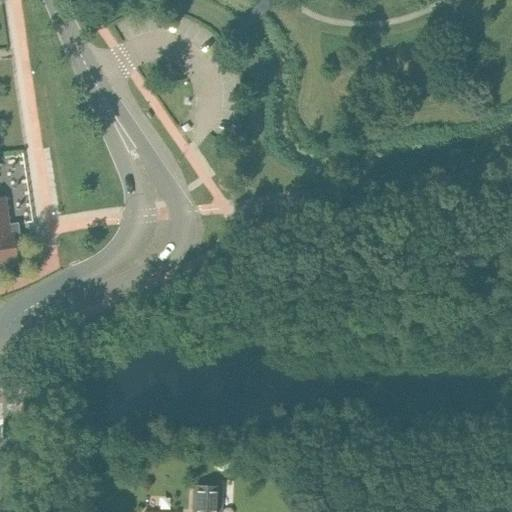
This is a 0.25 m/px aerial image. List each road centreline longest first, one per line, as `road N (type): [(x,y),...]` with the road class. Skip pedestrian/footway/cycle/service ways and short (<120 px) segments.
road 1 (tertiary): [(21,341),(47,318),(153,266),(175,245),(170,193),(109,108)]
road 2 (tertiary): [(109,108),(137,199),(136,235),(0,321)]
road 3 (tertiary): [(109,108),(52,0)]
